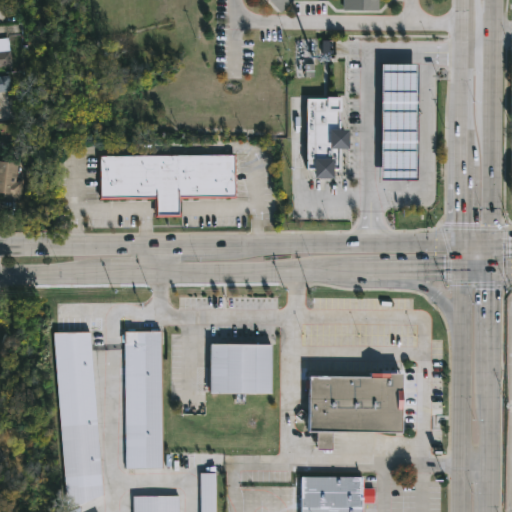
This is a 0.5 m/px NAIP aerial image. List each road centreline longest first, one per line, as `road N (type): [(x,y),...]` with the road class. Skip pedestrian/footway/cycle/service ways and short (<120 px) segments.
road 1 (secondary): [(461,269),(460,511)]
road 2 (secondary): [(460,242),(241,244)]
road 3 (secondary): [(159,272),(353,270)]
road 4 (secondary): [(158,245),(0,246)]
road 5 (secondary): [(488,241),(489,108)]
